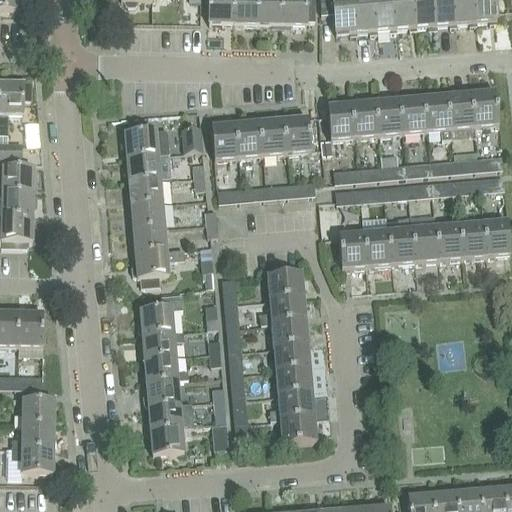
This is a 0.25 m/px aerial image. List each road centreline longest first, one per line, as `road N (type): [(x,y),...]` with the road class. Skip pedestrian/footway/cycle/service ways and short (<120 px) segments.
road 1 (residential): [(99,494),(344,464),(350,452),(333,306),(304,243),(248,245)]
road 2 (residential): [(64,65),(301,77),(511,59)]
road 3 (residential): [(82,285),(64,65)]
road 4 (residential): [(99,494),(82,285)]
